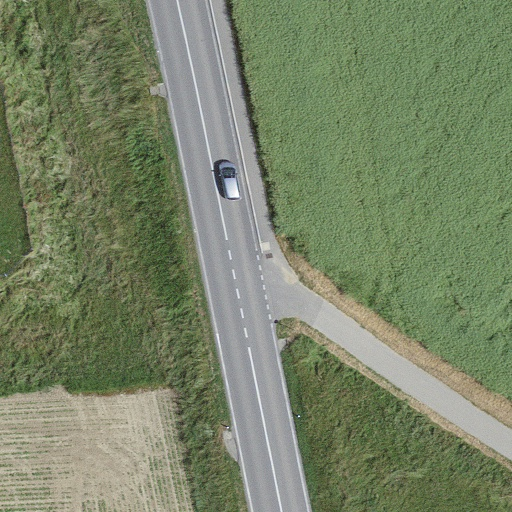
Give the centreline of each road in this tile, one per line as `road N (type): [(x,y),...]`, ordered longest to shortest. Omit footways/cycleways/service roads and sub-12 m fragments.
road 1 (residential): [(232,274),(329,312),(511,424)]
road 2 (tertiary): [(232,274),(174,0)]
road 3 (tertiary): [(281,511),(232,274)]
